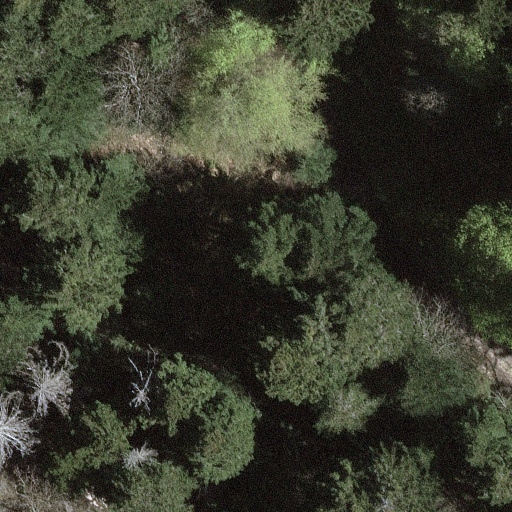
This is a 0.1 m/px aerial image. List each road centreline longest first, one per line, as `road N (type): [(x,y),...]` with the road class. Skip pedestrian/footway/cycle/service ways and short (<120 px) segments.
road 1 (track): [(261,0),(377,228),(466,352),(511,378)]
road 2 (track): [(151,511),(0,438)]
